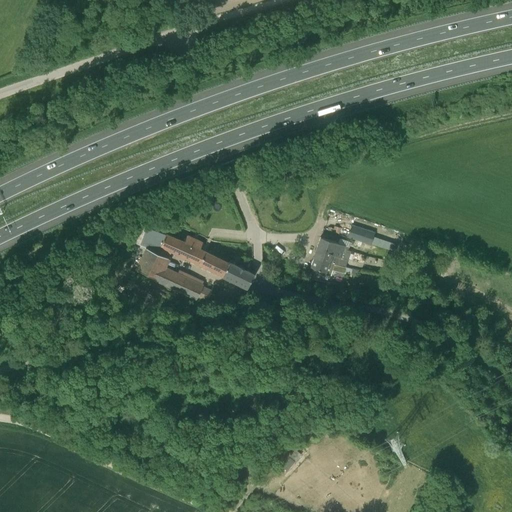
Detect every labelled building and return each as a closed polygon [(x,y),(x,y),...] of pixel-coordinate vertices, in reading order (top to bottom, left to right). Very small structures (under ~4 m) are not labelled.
[(351,225),(348,237),(392,251),(395,244),(373,237),(374,232),(351,225)] [(171,252),(230,279),(237,265),(229,261),(229,262),(206,251),(200,248),(202,241),(188,235),(184,241),(166,233),(165,234),(147,227),(139,244),(145,247),(134,269),(157,279),(155,282),(196,301),(198,297),(207,300),(210,294),(213,296),(218,287),(213,285),(211,290),(202,286),(203,284),(168,268),(166,267),(170,259),(168,258),(171,252)] [(353,251),(348,250),(349,247),(341,244),(320,237),(316,250),(332,255),(341,258),(342,256),(349,259),(350,256),(358,259),(360,254),(358,254),(359,251),(353,249),(353,251)] [(345,270),(346,267),(329,262),(332,255),(316,250),(312,261),(329,266),(345,270)] [(344,273),(345,270),(329,266),(312,261),(310,267),(313,268),(311,273),(323,277),(324,274),(330,276),(332,270),(344,273)] [(247,287),(254,273),(237,265),(230,279),(247,287)] [(289,445),(281,439),(274,450),(279,455),(275,460),(281,464),(280,465),(285,470),(299,454),(293,448),(292,449),(288,445),(289,445)]
